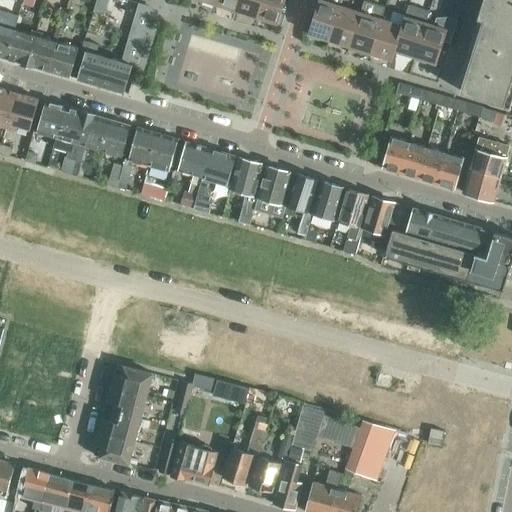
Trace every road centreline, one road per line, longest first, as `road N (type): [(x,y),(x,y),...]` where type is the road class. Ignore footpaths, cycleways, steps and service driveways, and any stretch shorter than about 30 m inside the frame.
road 1 (residential): [(0,79),(511,221)]
road 2 (residential): [(113,281),(511,390)]
road 3 (unknown): [(290,45),(511,110)]
road 4 (residential): [(69,464),(113,281)]
road 5 (residential): [(248,511),(69,464)]
